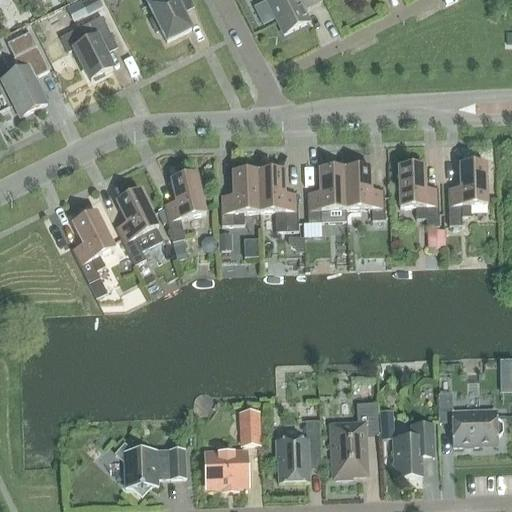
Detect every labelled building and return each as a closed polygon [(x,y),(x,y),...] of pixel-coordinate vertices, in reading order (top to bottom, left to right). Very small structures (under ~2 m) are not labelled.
[(79,4),(66,11),(73,25),(86,18),(103,10),(98,0),(90,0),(80,5),(79,4)] [(153,20),(149,22),(155,35),(160,33),(166,45),(191,32),(180,11),(191,6),(187,0),(161,0),(147,7),(153,20)] [(283,37),(308,25),(302,12),(320,3),(317,0),(267,0),(265,1),(270,11),(275,21),(283,37)] [(270,11),(258,18),(262,27),(275,21),(270,11)] [(90,83),(112,72),(101,51),(113,44),(101,19),(59,40),(67,55),(74,52),(90,83)] [(0,82),(19,120),(47,107),(34,81),(48,74),(35,48),(13,59),(19,73),(0,82)] [(447,192),(448,229),(461,229),(461,221),(470,220),(470,209),(486,208),(485,167),(459,168),(459,191),(447,192)] [(437,192),(424,192),(424,169),(397,170),(399,211),(415,211),(415,223),(425,222),(425,230),(438,230),(437,192)] [(371,224),(384,224),(383,194),(371,194),(370,171),(344,172),(345,213),(371,212),(371,224)] [(319,196),(306,196),(307,226),(308,237),(321,237),(320,226),(320,214),(345,213),(344,172),(318,173),(319,196)] [(298,235),(296,197),(284,197),(283,174),(257,175),(259,216),(274,215),(275,235),(298,235)] [(232,199),(220,199),(221,229),(243,229),(243,216),(259,216),(257,175),(231,176),(232,199)] [(175,206),(163,208),(171,245),(182,243),(184,242),(180,223),(205,217),(202,204),(196,177),(170,183),(175,206)] [(156,231),(158,230),(139,193),(115,205),(126,226),(115,232),(128,258),(134,269),(145,263),(142,256),(163,245),(156,231)] [(82,248),(71,253),(88,287),(99,281),(96,274),(104,270),(99,259),(114,252),(95,215),(71,227),(82,248)] [(429,233),(429,252),(444,251),(443,233),(429,233)] [(232,254),(231,237),(216,238),(217,255),(232,254)] [(447,240),(447,253),(456,253),(456,240),(447,240)] [(258,261),(257,242),(242,243),(243,261),(258,261)] [(182,243),(171,245),(175,263),(186,261),(182,243)] [(99,281),(88,287),(95,303),(107,297),(99,281)] [(511,362),(501,363),(501,375),(511,374),(511,362)] [(451,426),(452,450),(478,449),(496,448),(496,439),(498,439),(501,435),(501,427),(498,424),(495,424),(495,414),(451,416),(451,397),(437,397),(439,426),(451,426)] [(351,479),(366,479),(364,439),(378,438),(376,406),(355,407),(357,428),(329,429),(331,466),(333,465),(334,483),(351,482),(351,479)] [(392,438),(391,414),(379,415),(380,439),(392,438)] [(256,416),(240,417),(241,449),(257,448),(256,416)] [(308,472),(320,472),(318,424),(305,424),(305,443),(275,444),(275,463),(277,463),(278,486),(308,485),(308,472)] [(420,461),(433,461),(432,429),(410,430),(411,442),(392,443),(393,482),(421,481),(420,461)] [(132,456),(124,447),(114,457),(123,465),(124,491),(130,491),(135,496),(140,491),(140,492),(144,488),(143,487),(145,485),(149,485),(150,490),(157,490),(157,482),(170,482),(170,483),(185,482),(184,453),(132,456)] [(230,455),(228,457),(205,458),(206,490),(223,489),(224,495),(235,495),(235,488),(247,488),(245,457),(243,457),(241,455),(230,455)]
